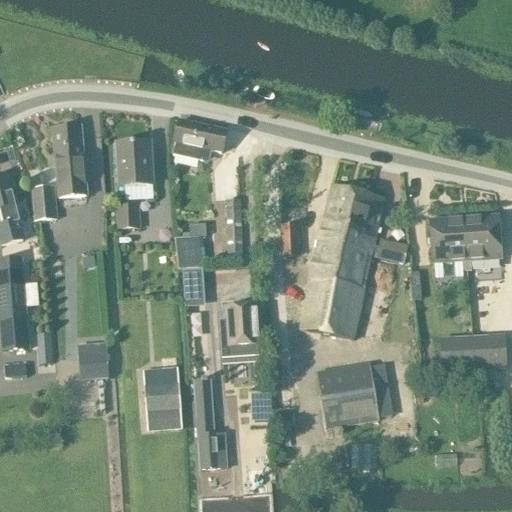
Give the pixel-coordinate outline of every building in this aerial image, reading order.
[(221,157),(226,134),(179,123),(174,146),(175,146),(172,158),(203,165),(205,153),(221,157)] [(57,200),(86,198),(81,128),(52,130),(57,200)] [(118,189),(152,187),(150,144),(116,146),(118,189)] [(0,177),(0,243),(1,249),(22,243),(13,209),(18,207),(12,183),(8,184),(6,176),(0,177)] [(352,344),(373,244),(359,241),(361,233),(336,227),(343,191),(332,188),(298,332),(352,344)] [(33,223),(57,222),(54,189),(31,191),(33,223)] [(359,241),(373,244),(381,202),(343,191),(336,227),(361,233),(359,241)] [(227,255),(241,255),(240,201),(226,202),(227,255)] [(117,231),(138,230),(138,208),(116,209),(117,231)] [(464,222),(467,274),(471,273),(470,263),(500,261),(497,219),(464,222)] [(464,222),(430,224),(432,266),(434,285),(468,283),(467,274),(464,222)] [(279,257),(297,257),(297,228),(279,229),(279,257)] [(178,272),(201,270),(198,239),(175,241),(178,272)] [(407,247),(380,241),(376,260),(402,266),(407,247)] [(0,317),(3,352),(29,350),(22,260),(0,262),(0,317)] [(411,275),(413,303),(421,302),(418,274),(411,275)] [(257,306),(225,308),(226,321),(219,322),(222,360),(260,357),(257,306)] [(52,365),(50,334),(37,335),(39,367),(52,365)] [(472,341),(474,373),(505,371),(504,339),(472,341)] [(442,374),(474,373),(472,341),(440,342),(442,374)] [(106,344),(77,346),(79,383),(108,381),(106,344)] [(142,373),(147,433),(181,430),(176,359),(160,359),(161,371),(142,373)] [(24,366),(3,368),(5,380),(8,380),(23,378),(26,378),(24,366)] [(325,431),(377,423),(369,367),(316,375),(325,431)] [(211,397),(193,398),(194,402),(198,473),(216,472),(227,471),(225,435),(214,436),(211,397)]
